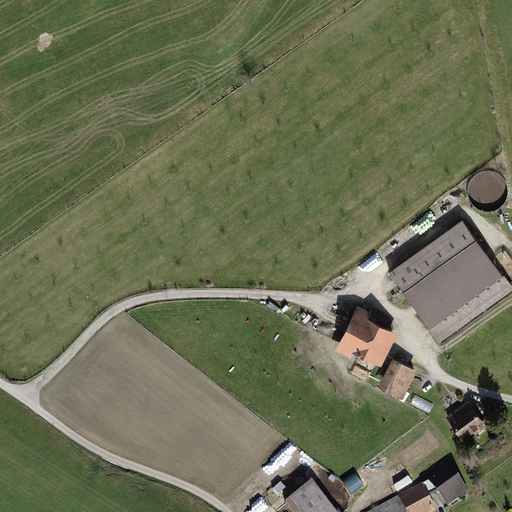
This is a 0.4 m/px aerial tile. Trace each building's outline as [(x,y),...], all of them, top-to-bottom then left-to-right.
[(511,286),(463,219),(389,272),(430,329),(429,330),(439,344),(511,290),(511,286)] [(371,312),(357,305),(335,351),(349,358),(352,352),(382,366),(398,334),(386,328),(391,319),(378,313),(378,314),(371,311),(371,312)] [(417,370),(393,359),(378,388),(403,400),(417,370)] [(469,399),(446,416),(465,442),(488,425),(469,399)] [(427,479),(448,507),(469,491),(448,463),(427,479)] [(397,494),(414,481),(406,472),(390,485),(397,494)] [(353,493),(364,485),(357,475),(346,483),(353,493)] [(338,511),(313,479),(285,502),(293,511),(338,511)] [(398,496),(368,511),(434,511),(436,511),(421,483),(398,496)]
